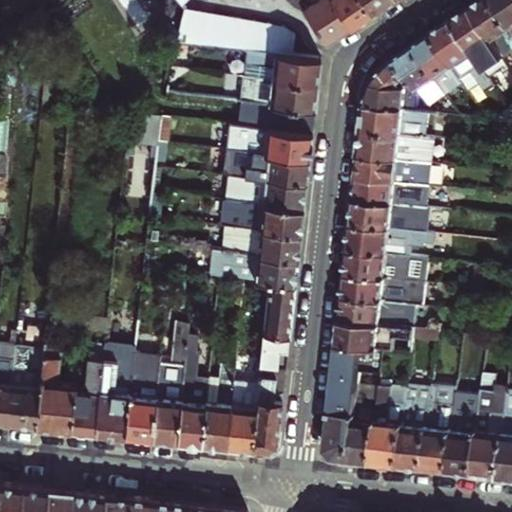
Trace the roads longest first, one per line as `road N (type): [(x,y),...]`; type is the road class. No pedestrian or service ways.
road 1 (residential): [(433,0),(370,41),(342,76),(297,484)]
road 2 (tertiary): [(297,484),(0,451)]
road 3 (tertiary): [(511,508),(297,484)]
